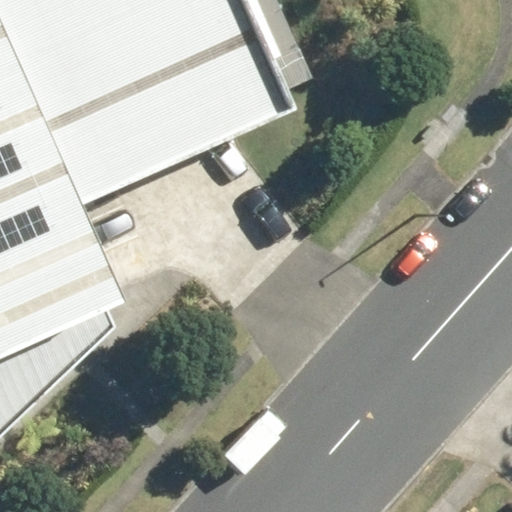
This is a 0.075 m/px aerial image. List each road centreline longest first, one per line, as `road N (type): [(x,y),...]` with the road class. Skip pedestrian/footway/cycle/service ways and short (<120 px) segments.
road 1 (unclassified): [(511,227),(266,511)]
road 2 (unknown): [(511,429),(420,333)]
